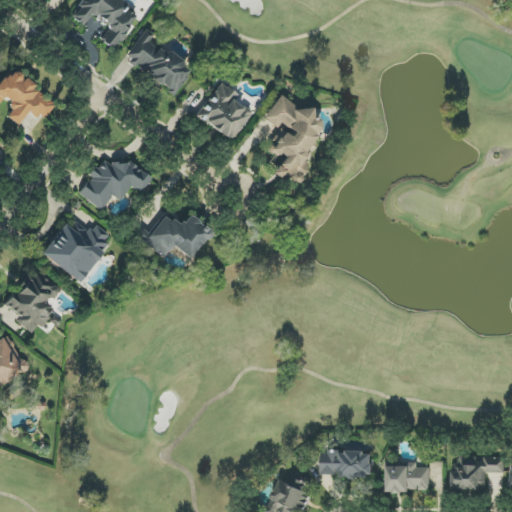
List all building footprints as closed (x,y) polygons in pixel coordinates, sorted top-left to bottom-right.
[(109,25),(100,42),(116,51),(137,12),(114,0),(80,0),(71,19),(83,25),(89,15),(109,25)] [(123,61),(174,95),(189,72),(180,66),(183,62),(167,52),(165,54),(148,43),(153,35),(144,29),(123,61)] [(0,82),(0,103),(2,100),(13,109),(6,117),(17,126),(29,110),(43,121),(55,106),(32,88),(34,86),(11,68),(0,82)] [(230,142),(251,114),(234,101),(238,96),(220,83),(195,116),(230,142)] [(300,185),(312,154),(309,153),(321,122),(310,118),(313,112),(275,98),(266,122),(279,127),(279,125),(293,130),(291,135),(276,130),(268,152),(281,157),(274,176),(300,185)] [(78,194),(101,211),(112,196),(119,202),(130,187),(140,194),(151,178),(128,162),(124,167),(114,160),(110,166),(103,161),(97,170),(93,167),(87,175),(90,177),(78,194)] [(163,258),(171,247),(190,260),(210,232),(189,216),(181,227),(162,214),(148,234),(142,230),(136,239),(163,258)] [(40,255),(79,284),(107,245),(104,242),(109,235),(94,224),(87,234),(79,228),(75,233),(63,224),(40,255)] [(6,309),(18,316),(14,323),(36,335),(53,303),(52,303),(60,288),(27,270),(6,309)] [(0,385),(26,375),(10,336),(0,339),(0,385)] [(372,477),(373,452),(321,452),(321,477),(372,477)] [(505,458),(483,457),(483,458),(459,457),(458,464),(453,464),(452,489),(486,490),(486,473),(505,474),(505,458)] [(430,468),(418,468),(418,466),(386,466),(386,491),(430,492),(430,468)] [(311,485),(281,474),(267,511),(295,511),(296,510),(302,511),(305,511),(312,494),(308,492),(311,485)]
